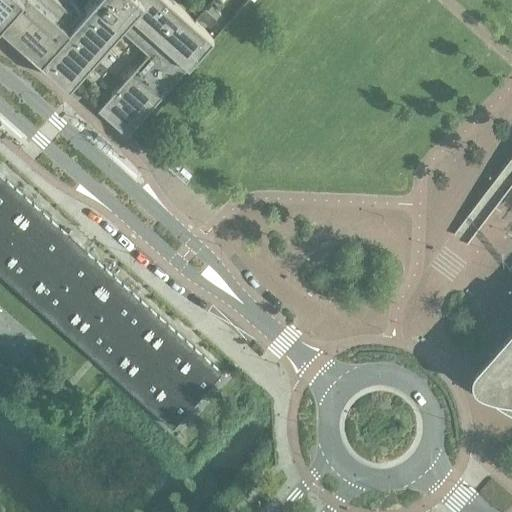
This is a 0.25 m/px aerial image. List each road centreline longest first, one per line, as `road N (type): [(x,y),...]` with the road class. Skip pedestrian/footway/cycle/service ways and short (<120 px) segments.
road 1 (tertiary): [(254,317),(195,244),(0,73)]
road 2 (tertiary): [(0,106),(177,264),(254,317)]
road 3 (tertiary): [(419,462),(433,428),(430,409),(406,381),(370,375),(338,394)]
